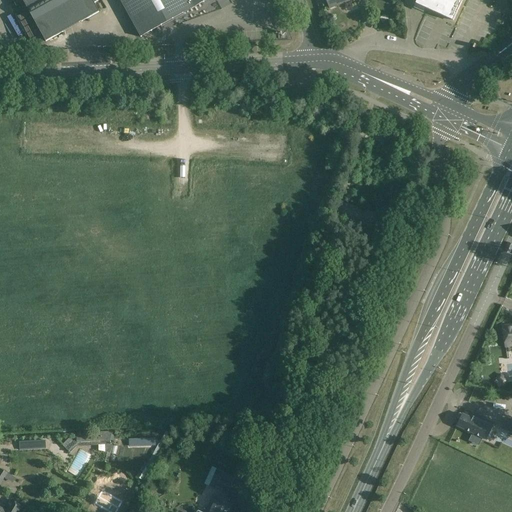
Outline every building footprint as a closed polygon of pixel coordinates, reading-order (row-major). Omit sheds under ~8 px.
[(22,0),(46,42),(99,12),(94,3),(99,0),(22,0)] [(120,0),(140,37),(206,0),(217,0),(218,0),(120,0)] [(326,0),(330,8),(350,0),(326,0)] [(417,0),(416,4),(453,21),(462,0),(417,0)] [(511,325),(503,327),(505,347),(511,346),(511,325)] [(463,415),(457,427),(486,440),(487,440),(493,427),(472,417),(471,418),(463,415)] [(77,436),(77,441),(99,440),(110,440),(113,441),(113,435),(111,435),(112,432),(99,432),(99,435),(77,436)] [(70,437),(63,444),(67,449),(74,441),(70,437)] [(212,467),(204,484),(209,486),(227,495),(235,477),(217,469),(212,467)] [(102,490),(94,504),(108,511),(116,511),(122,502),(102,490)] [(230,511),(234,504),(215,495),(206,511),(201,511),(198,511),(197,511),(230,511)] [(19,511),(23,506),(12,500),(6,510),(0,506),(0,511),(19,511)]
